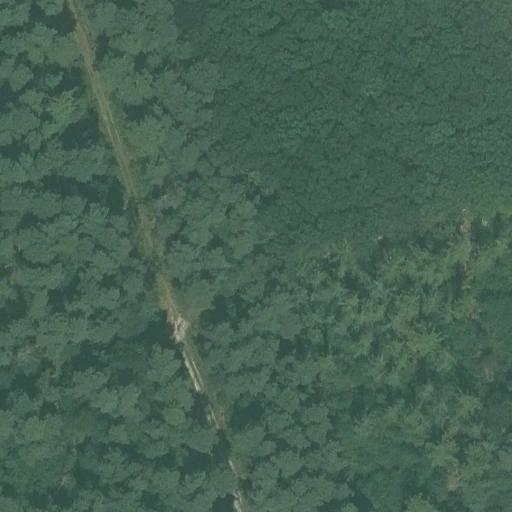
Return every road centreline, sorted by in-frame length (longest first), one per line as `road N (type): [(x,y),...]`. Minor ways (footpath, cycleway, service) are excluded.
road 1 (track): [(0,372),(174,319),(511,194)]
road 2 (track): [(71,0),(239,511)]
